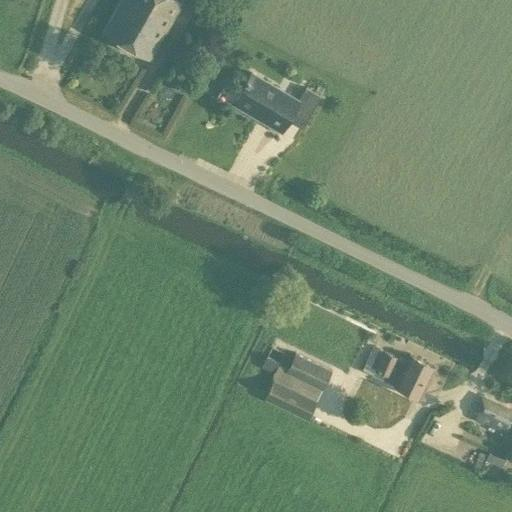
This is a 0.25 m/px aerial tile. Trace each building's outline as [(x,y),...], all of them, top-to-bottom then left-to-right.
[(182,2),(178,0),(119,0),(102,30),(149,58),(182,2)] [(298,100),(252,72),(233,104),(281,132),(290,117),(304,125),(321,96),(306,87),(298,100)] [(420,397),(436,366),(410,354),(406,362),(397,358),(397,357),(385,351),(384,351),(374,346),(365,364),(375,369),(373,374),(420,397)] [(286,371),(322,388),(331,370),(295,353),(286,371)] [(274,373),(280,362),(267,356),(262,367),(274,373)] [(308,419),(316,401),(273,380),(265,398),(308,419)] [(504,431),(511,414),(511,410),(481,397),(472,416),(504,431)] [(511,436),(506,434),(501,443),(509,446),(511,439),(511,436)] [(476,464),(483,467),(488,456),(480,452),(476,464)]
